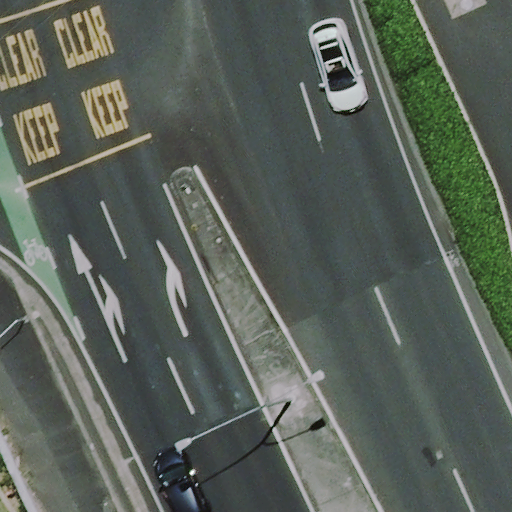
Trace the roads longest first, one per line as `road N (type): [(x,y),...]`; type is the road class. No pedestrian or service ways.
road 1 (trunk): [(274,5),(312,125),(472,511)]
road 2 (trunk): [(234,511),(116,240),(56,46)]
road 3 (residential): [(274,5),(56,46)]
